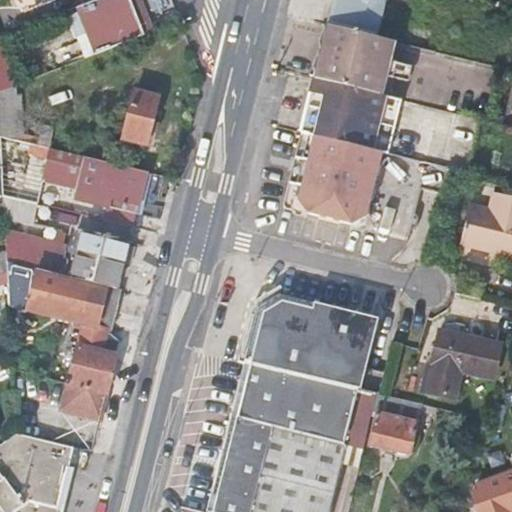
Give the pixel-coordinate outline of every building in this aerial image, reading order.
[(94,0),(77,7),(95,54),(145,34),(142,27),(141,23),(131,0),(94,0)] [(142,0),(131,0),(141,23),(150,19),(142,0)] [(333,0),(327,24),(378,36),(387,0),(333,0)] [(152,23),(142,27),(145,34),(155,30),(152,23)] [(327,24),(314,77),(378,93),(392,40),(378,36),(327,24)] [(0,90),(23,82),(4,35),(0,37),(0,90)] [(60,86),(54,70),(23,82),(0,90),(0,107),(1,134),(18,138),(25,139),(21,88),(27,86),(30,92),(34,91),(39,104),(49,100),(46,92),(60,86)] [(314,77),(301,130),(382,151),(390,153),(403,99),(378,93),(314,77)] [(137,90),(124,139),(149,144),(161,97),(137,90)] [(364,227),(382,151),(301,130),(286,194),(296,211),(364,227)] [(104,205),(137,212),(140,213),(150,172),(25,139),(18,138),(4,190),(4,193),(38,202),(44,179),(78,188),(76,198),(104,205)] [(511,183),(499,180),(496,194),(493,193),(489,208),(471,204),(461,243),(511,255),(511,183)] [(38,202),(4,193),(5,205),(6,213),(34,221),(39,202),(38,202)] [(282,207),(296,211),(286,194),(282,207)] [(133,226),(137,212),(104,205),(101,218),(133,226)] [(49,246),(6,237),(7,249),(8,261),(118,289),(129,241),(84,230),(81,242),(76,240),(72,254),(66,253),(64,259),(47,255),(49,246)] [(0,274),(8,271),(8,261),(7,249),(0,252),(0,274)] [(111,329),(120,289),(118,289),(8,261),(8,271),(10,303),(71,318),(65,345),(76,347),(61,410),(104,420),(120,354),(119,354),(104,350),(108,331),(108,328),(111,329)] [(476,284),(454,279),(454,286),(453,291),(473,296),(476,284)] [(260,301),(244,361),(380,394),(384,394),(389,372),(368,367),(380,317),(283,294),(260,301)] [(503,330),(511,331),(511,305),(508,304),(503,330)] [(108,331),(104,350),(119,354),(123,335),(108,331)] [(501,344),(441,331),(428,389),(457,395),(463,370),(494,377),(501,344)] [(244,361),(232,415),(347,444),(366,449),(374,415),(380,394),(244,361)] [(410,454),(423,404),(405,400),(384,394),(380,394),(374,415),(378,416),(372,444),(410,454)] [(232,415),(218,470),(333,499),(347,444),(232,415)] [(59,500),(72,446),(36,437),(31,435),(17,432),(17,433),(0,445),(0,511),(59,511),(62,502),(59,500)] [(201,511),(183,508),(182,511),(329,511),(333,499),(218,470),(207,511),(201,511)] [(481,511),(509,511),(511,511),(511,474),(480,485),(483,497),(477,499),(481,511)]
